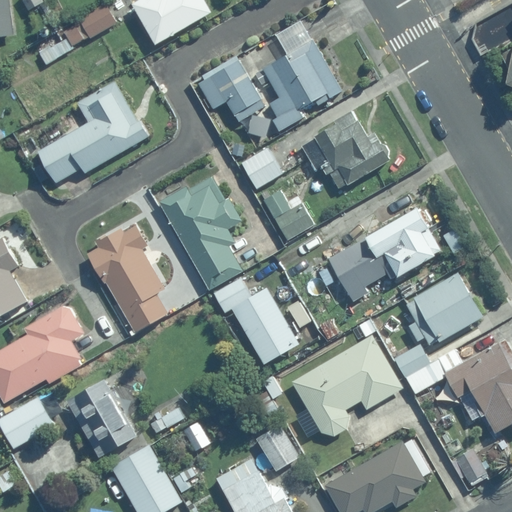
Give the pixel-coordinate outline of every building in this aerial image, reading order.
[(0,0),(0,35),(18,34),(12,0),(0,0)] [(140,0),(136,2),(160,43),(217,10),(210,0),(140,0)] [(66,28),(67,29),(71,37),(76,45),(93,35),(94,37),(121,21),(109,2),(82,16),(83,18),(66,28)] [(48,11),(35,17),(39,27),(52,21),(48,11)] [(61,30),(38,43),(48,64),(77,47),(76,45),(71,37),(66,39),(61,30)] [(346,90),(318,39),(268,67),(284,96),(273,102),(280,116),(276,118),(283,130),(309,116),(303,107),(319,98),(322,104),(346,90)] [(243,58),(215,73),(238,113),(239,112),(243,119),(269,104),(243,58)] [(92,121),(43,150),(61,181),(86,165),(89,170),(154,133),(145,118),(140,120),(118,80),(80,101),(92,121)] [(362,119),(357,110),(320,130),(322,133),(320,137),(306,145),(320,169),(327,165),(331,173),(334,172),(341,187),(352,181),(354,184),(396,158),(384,138),(377,142),(364,118),(362,119)] [(271,146),(246,161),(260,188),(286,172),(271,146)] [(191,184),(163,199),(213,288),(247,269),(233,244),(239,240),(232,226),(247,219),(234,196),(230,199),(216,175),(192,187),(191,184)] [(284,189),(267,199),(291,239),(318,223),(306,201),(294,207),(284,189)] [(427,208),(424,204),(333,257),(334,258),(320,266),(339,303),(354,295),(356,300),(372,292),(368,285),(392,271),(396,276),(403,272),(404,274),(448,249),(443,241),(434,226),(437,225),(436,222),(438,221),(430,207),(427,208)] [(153,244),(140,224),(126,231),(124,227),(110,235),(109,234),(99,240),(102,246),(91,252),(108,282),(110,281),(138,331),(172,312),(161,292),(169,288),(146,248),(153,244)] [(0,315),(31,299),(14,269),(23,264),(6,233),(0,236),(0,315)] [(419,298),(411,303),(421,320),(413,324),(421,339),(430,335),(434,342),(444,338),(445,339),(491,313),(464,269),(417,295),(419,298)] [(255,295),(245,276),(220,290),(230,309),(237,305),(255,295)] [(271,286),(255,295),(237,305),(268,362),(304,342),(271,286)] [(31,333),(0,350),(0,386),(9,401),(50,377),(53,381),(84,363),(82,359),(85,356),(75,339),(88,331),(74,307),(66,305),(28,326),(31,333)] [(377,331),(370,320),(362,324),(369,336),(377,331)] [(376,334),(296,380),(326,431),(339,434),(350,428),(352,416),(349,408),(365,399),(370,408),(408,386),(376,334)] [(468,361),(450,371),(452,375),(476,420),(491,412),(501,431),(511,424),(511,340),(510,338),(468,361)] [(424,343),(398,357),(408,374),(433,360),(424,343)] [(460,348),(410,375),(419,392),(452,375),(450,371),(468,361),(460,348)] [(276,397),(285,392),(276,374),(267,379),(276,397)] [(110,378),(72,398),(103,455),(142,434),(110,378)] [(42,395),(2,418),(18,447),(59,424),(42,395)] [(211,443),(197,420),(180,430),(194,453),(211,443)] [(303,456),(284,424),(261,437),(280,470),(303,456)] [(407,439),(329,484),(344,511),(361,511),(367,509),(368,511),(374,511),(397,499),(400,505),(422,494),(418,488),(431,480),(407,439)] [(152,446),(116,465),(142,511),(165,511),(184,501),(152,446)] [(460,459),(455,462),(464,478),(469,475),(474,484),(492,475),(477,448),(459,457),(460,459)] [(257,457),(220,477),(239,511),(301,511),(291,494),(281,499),(257,457)] [(194,464),(175,476),(184,491),(191,487),(188,480),(199,473),(194,464)] [(11,470),(0,476),(0,480),(6,490),(19,483),(11,470)] [(62,496),(68,506),(83,497),(77,487),(62,496)]
